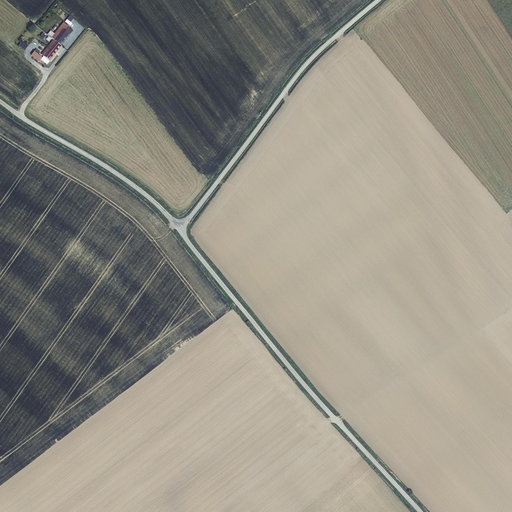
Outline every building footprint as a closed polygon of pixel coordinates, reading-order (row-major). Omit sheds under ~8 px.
[(54,34),(51,37),(54,39),(61,46),(70,35),(65,31),(68,27),(63,23),(54,34)] [(65,31),(70,35),(73,31),(68,27),(65,31)] [(18,45),(25,50),(28,46),(24,43),(26,40),(24,38),(18,45)] [(51,46),(58,52),(62,47),(61,46),(54,39),(49,45),(51,46)] [(50,61),(58,52),(51,46),(45,53),(43,56),(50,61)]
